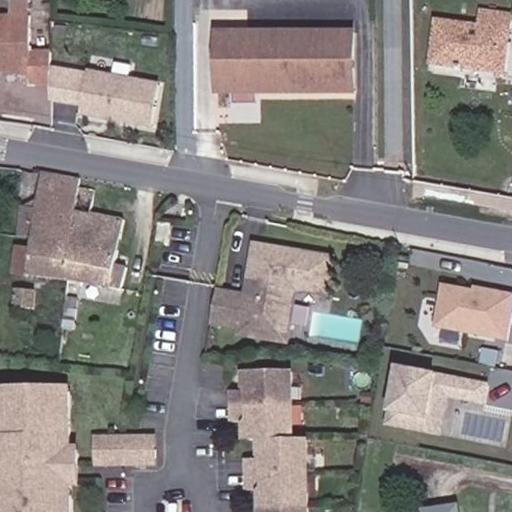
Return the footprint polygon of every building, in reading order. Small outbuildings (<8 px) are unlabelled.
[(52,82),(52,51),(31,51),(30,0),(11,1),(11,15),(0,16),(0,70),(31,70),(32,82),(52,82)] [(502,30),(508,30),(510,16),(481,12),(479,26),(436,21),(432,63),(472,67),(473,62),(498,65),(502,30)] [(502,71),(508,30),(502,30),(498,65),(473,62),(472,67),(502,71)] [(220,92),(254,92),(355,91),(353,32),(217,32),(219,68),(220,92)] [(161,78),(88,66),(81,109),(154,120),(161,78)] [(254,98),(254,92),(220,92),(219,68),(211,68),(211,98),(254,98)] [(79,189),(80,181),(41,174),(33,250),(17,248),(13,274),(122,292),(126,270),(116,267),(124,221),(91,215),(94,192),(79,189)] [(217,290),(212,320),(242,326),(241,332),(287,340),(296,289),(327,294),(334,258),(255,244),(247,295),(217,290)] [(439,325),(511,339),(511,289),(448,277),(439,325)] [(36,291),(15,290),(14,309),(35,310),(36,291)] [(399,363),(390,424),(504,440),(509,407),(491,404),(495,377),(399,363)] [(297,368),(255,368),(254,386),(238,387),(238,417),(255,417),(254,437),(270,436),(270,455),(253,455),(254,486),(270,485),(270,511),(312,511),(311,436),(297,436),(297,368)] [(61,388),(0,388),(0,511),(67,511),(68,511),(62,511),(62,497),(68,497),(68,407),(61,407),(61,388)] [(112,439),(95,439),(95,465),(120,465),(120,447),(112,439)] [(153,439),(134,439),(128,446),(127,465),(153,465),(153,439)]
